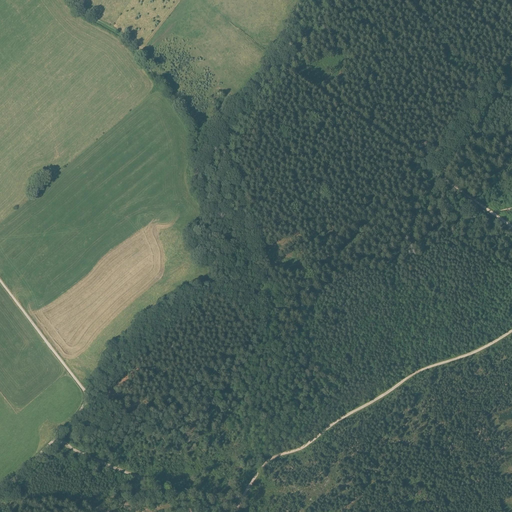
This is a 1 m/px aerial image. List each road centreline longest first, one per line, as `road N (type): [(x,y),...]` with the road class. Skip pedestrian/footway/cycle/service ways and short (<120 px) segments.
road 1 (track): [(511,330),(418,371),(303,447),(267,461),(234,511)]
road 2 (track): [(0,483),(85,400),(0,279)]
road 3 (track): [(51,440),(223,511)]
road 4 (track): [(441,179),(511,67)]
